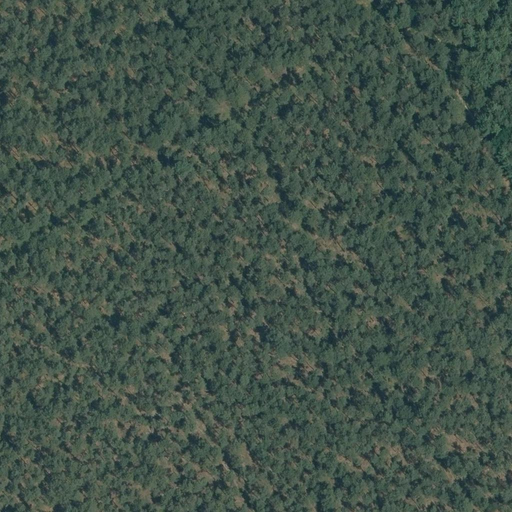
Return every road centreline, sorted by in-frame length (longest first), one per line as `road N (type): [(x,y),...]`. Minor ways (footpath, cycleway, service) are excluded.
road 1 (track): [(0,264),(400,19)]
road 2 (track): [(472,135),(388,0)]
road 3 (track): [(511,201),(472,135),(511,91)]
